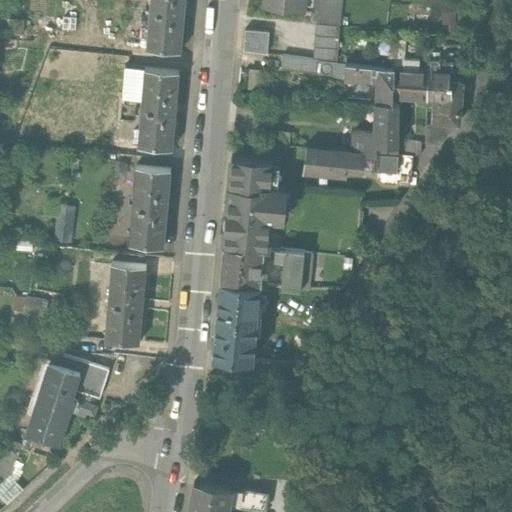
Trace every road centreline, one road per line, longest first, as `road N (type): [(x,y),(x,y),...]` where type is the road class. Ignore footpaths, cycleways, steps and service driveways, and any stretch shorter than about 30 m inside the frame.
road 1 (residential): [(184,370),(308,388),(339,372),(483,152),(507,0)]
road 2 (residential): [(184,370),(223,0)]
road 3 (residential): [(173,445),(125,447),(39,511)]
